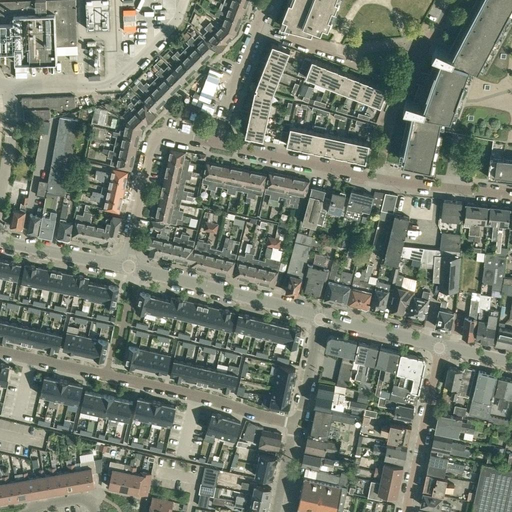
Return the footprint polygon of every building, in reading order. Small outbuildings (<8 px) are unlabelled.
[(7,27),(7,22),(7,21),(14,21),(15,63),(41,62),(56,61),(56,55),(56,46),(76,45),(74,0),(0,0),(0,42),(8,42),(8,27),(7,27)] [(95,29),(102,28),(111,28),(109,0),(85,0),(87,29),(95,29)] [(224,0),(223,4),(243,12),(247,2),(242,0),(224,0)] [(287,0),(288,0),(289,1),(282,18),(280,25),(284,26),(312,33),(314,28),(314,27),(321,30),(323,25),(328,27),(332,17),(333,18),(337,10),(336,9),(335,9),(338,0),(339,0),(340,0),(287,0)] [(511,0),(475,0),(458,33),(448,52),(436,46),(429,53),(436,56),(429,75),(430,75),(426,86),(419,84),(413,101),(406,98),(401,106),(409,108),(401,147),(406,148),(403,161),(431,166),(432,158),(433,158),(434,152),(438,128),(457,132),(493,140),(511,142),(511,0)] [(239,23),(243,12),(223,4),(221,9),(217,8),(215,13),(239,23)] [(226,43),(204,21),(204,22),(195,13),(191,24),(193,26),(198,21),(203,26),(198,31),(207,40),(219,51),(226,43)] [(235,33),(239,23),(215,13),(214,15),(220,17),(220,18),(224,20),(222,24),(235,33)] [(204,21),(226,43),(235,33),(222,24),(217,29),(210,22),(207,19),(204,21)] [(200,65),(207,57),(189,39),(183,34),(181,36),(189,45),(184,49),(200,65)] [(215,50),(209,44),(199,34),(195,39),(192,36),(189,39),(207,57),(215,50)] [(286,47),(286,46),(278,43),(278,44),(279,44),(278,45),(273,43),(269,54),(286,61),(290,50),(285,48),(285,46),(286,47)] [(200,65),(184,49),(180,54),(177,51),(174,54),(193,72),(200,65)] [(177,60),(180,63),(174,69),(185,79),(193,72),(174,54),(171,56),(176,61),(177,60)] [(269,54),(264,65),(281,71),(286,61),(269,54)] [(298,74),(305,77),(305,76),(306,76),(317,80),(323,63),(312,59),(308,70),(301,67),(298,74)] [(158,70),(176,88),(184,81),(168,65),(164,70),(161,67),(161,68),(156,63),(153,65),(158,70)] [(334,67),(323,63),(317,80),(327,84),(334,67)] [(277,82),(281,71),(264,65),(260,75),(277,82)] [(334,67),(327,84),(338,88),(345,71),(334,67)] [(158,76),(153,80),(169,96),(176,88),(158,70),(155,73),(158,76)] [(349,92),(355,75),(345,71),(338,88),(349,92)] [(257,87),(257,88),(273,93),(277,82),(260,75),(256,87),(257,87)] [(359,97),(366,80),(355,75),(349,92),(359,97)] [(162,103),(169,96),(153,80),(149,85),(146,82),(143,85),(162,103)] [(366,80),(359,97),(370,101),(377,84),(366,80)] [(154,111),(162,103),(143,85),(140,81),(136,85),(147,96),(143,100),(154,111)] [(299,94),(310,98),(314,88),(303,84),(299,94)] [(387,93),(387,94),(386,93),(388,88),(377,84),(370,101),(381,105),(383,100),(384,101),(385,101),(388,93),(387,93)] [(255,89),(253,101),(271,104),(273,93),(257,88),(256,89),(255,89)] [(22,98),(22,106),(22,109),(24,109),(24,120),(35,120),(50,116),(50,108),(75,107),(75,96),(22,98)] [(156,115),(150,109),(139,99),(134,104),(131,102),(129,104),(147,122),(148,123),(156,115)] [(271,104),(253,101),(250,112),(268,116),(271,104)] [(140,129),(147,122),(129,104),(128,105),(132,109),(130,111),(134,114),(126,122),(140,129)] [(97,123),(100,112),(94,111),(91,122),(97,123)] [(250,112),(248,123),(266,127),(268,116),(250,112)] [(39,235),(52,237),(56,217),(53,216),(58,193),(64,194),(65,190),(67,179),(78,119),(60,117),(48,182),(46,197),(43,208),(39,233),(39,235)] [(43,121),(41,133),(48,135),(50,123),(43,121)] [(109,130),(108,132),(138,139),(140,129),(126,122),(124,131),(120,130),(119,132),(109,130)] [(250,137),(250,138),(258,139),(258,137),(263,138),(266,127),(248,123),(245,135),(251,136),(251,137),(250,137)] [(287,143),(298,146),(302,128),(291,125),(291,124),(284,123),(282,130),(289,132),(287,143)] [(313,130),(302,128),(298,146),(310,148),(313,130)] [(310,148),(321,151),(325,133),(313,130),(310,148)] [(136,149),(138,139),(108,132),(108,135),(116,136),(115,144),(136,149)] [(325,133),(321,151),(332,153),(336,135),(325,133)] [(332,153),(343,155),(347,137),(336,135),(332,153)] [(358,140),(347,137),(343,155),(354,158),(358,140)] [(368,156),(369,156),(371,147),(370,147),(370,148),(369,148),(370,142),(358,140),(354,158),(366,160),(367,155),(368,155),(368,156)] [(136,149),(115,144),(113,150),(109,149),(108,153),(134,159),(136,149)] [(189,164),(190,159),(183,158),(185,151),(171,148),(168,159),(189,164)] [(131,169),(134,159),(108,153),(107,157),(111,158),(110,165),(131,169)] [(500,178),(502,157),(491,156),(490,156),(487,177),(488,177),(500,178)] [(511,158),(502,157),(500,178),(511,179),(511,158)] [(168,159),(166,170),(198,177),(201,177),(202,173),(188,170),(189,164),(168,159)] [(72,161),(69,175),(77,176),(79,162),(72,161)] [(207,188),(212,189),(217,163),(207,161),(202,183),(208,184),(207,188)] [(217,186),(222,187),(227,166),(217,163),(212,189),(216,190),(217,186)] [(236,168),(227,166),(222,187),(228,188),(227,192),(231,193),(236,168)] [(113,167),(112,173),(96,170),(95,174),(126,181),(128,171),(113,167)] [(236,190),(242,191),(246,170),(236,168),(231,193),(230,197),(234,198),(236,190)] [(185,184),(186,178),(197,181),(198,177),(166,170),(164,179),(185,184)] [(256,172),(246,170),(242,191),(248,192),(246,201),(250,202),(256,172)] [(262,195),(263,189),(266,174),(256,172),(250,202),(254,203),(256,194),(262,195)] [(269,172),(268,179),(265,193),(271,194),(270,198),(273,199),(274,199),(279,174),(269,172)] [(109,183),(108,188),(123,191),(126,181),(95,174),(94,179),(109,183)] [(289,176),(279,174),(274,199),(278,200),(279,196),(285,197),(289,176)] [(299,178),(289,176),(285,197),(291,198),(290,203),(294,203),(299,178)] [(306,194),(308,187),(309,180),(299,178),(294,203),(294,206),(298,207),(300,193),(306,194)] [(73,180),(67,179),(65,190),(71,191),(73,180)] [(164,179),(162,189),(194,196),(195,192),(184,190),(185,184),(164,179)] [(37,195),(46,197),(48,182),(39,180),(37,195)] [(22,196),(20,208),(19,211),(12,209),(9,225),(11,226),(12,228),(15,228),(16,227),(22,228),(30,185),(21,184),(19,196),(22,196)] [(123,191),(108,188),(102,186),(101,192),(93,191),(92,195),(121,201),(123,191)] [(312,186),(310,194),(302,223),(311,225),(309,234),(313,235),(316,223),(320,210),(323,197),(325,190),(312,186)] [(162,189),(160,199),(180,204),(182,198),(193,201),(194,196),(162,189)] [(366,193),(351,189),(349,197),(344,216),(359,220),(362,209),(370,210),(372,203),(374,195),(366,193)] [(375,191),(374,195),(372,203),(370,210),(376,212),(377,208),(382,209),(385,193),(375,191)] [(341,214),(345,196),(346,195),(332,192),(327,210),(341,214)] [(382,209),(388,211),(391,194),(385,193),(382,209)] [(119,212),(121,201),(92,195),(91,194),(90,199),(105,203),(104,208),(119,212)] [(397,195),(391,194),(388,211),(393,212),(397,195)] [(160,199),(157,209),(187,216),(188,211),(179,210),(180,204),(160,199)] [(461,210),(461,205),(462,202),(461,202),(456,201),(452,201),(444,200),(442,220),(459,222),(460,216),(461,215),(461,210)] [(219,203),(219,205),(217,210),(224,212),(226,204),(219,203)] [(473,239),(474,237),(476,217),(475,217),(475,212),(477,212),(478,207),(477,207),(477,205),(473,205),(473,203),(468,203),(467,204),(466,204),(464,226),(469,227),(468,238),(473,239)] [(63,204),(60,218),(57,237),(63,238),(63,240),(67,240),(68,239),(70,239),(73,223),(66,222),(69,205),(63,204)] [(481,206),(477,205),(477,207),(478,207),(477,212),(475,212),(475,217),(476,217),(474,237),(476,237),(477,235),(479,235),(481,222),(486,223),(488,206),(487,206),(487,205),(481,204),(481,206)] [(491,244),(496,244),(497,238),(500,207),(496,207),(496,206),(492,205),(491,206),(490,206),(488,223),(494,223),(491,244)] [(33,232),(39,233),(43,208),(38,207),(36,216),(30,214),(27,231),(28,231),(29,233),(32,233),(33,232)] [(504,208),(500,207),(497,238),(496,244),(495,251),(500,252),(502,224),(508,225),(509,217),(510,209),(509,208),(509,207),(504,207),(504,208)] [(155,220),(170,223),(176,224),(178,224),(182,224),(184,220),(189,221),(190,217),(187,216),(157,209),(155,220)] [(326,211),(320,210),(316,223),(323,225),(326,211)] [(73,235),(83,237),(89,212),(84,211),(83,215),(78,214),(73,235)] [(395,211),(394,219),(384,260),(399,263),(400,255),(403,245),(407,225),(409,217),(399,215),(400,212),(395,211)] [(92,213),(89,212),(83,237),(93,239),(96,225),(90,223),(92,218),(91,218),(92,213)] [(108,219),(106,227),(103,242),(102,244),(104,248),(109,249),(112,247),(114,240),(119,241),(124,218),(113,216),(112,220),(108,219)] [(191,217),(189,225),(196,227),(198,219),(191,217)] [(163,240),(164,235),(165,230),(166,224),(152,221),(150,227),(161,229),(160,233),(157,233),(156,238),(148,236),(146,247),(150,248),(149,255),(151,258),(156,260),(159,258),(160,255),(163,240)] [(166,224),(165,230),(164,235),(163,240),(160,255),(170,257),(173,242),(168,241),(169,236),(167,235),(169,224),(166,224)] [(93,239),(103,242),(106,227),(96,225),(93,239)] [(275,238),(273,246),(279,248),(281,239),(283,240),(286,230),(278,228),(275,238)] [(441,232),(439,249),(459,252),(461,235),(441,232)] [(170,257),(180,260),(186,235),(181,233),(181,237),(175,236),(173,242),(170,257)] [(297,294),(311,244),(312,236),(297,233),(287,273),(290,274),(286,291),(297,294)] [(186,235),(180,260),(190,262),(195,241),(188,239),(189,235),(186,235)] [(320,244),(324,245),(325,240),(312,236),(311,244),(320,246),(320,244)] [(340,236),(338,246),(346,248),(348,238),(340,236)] [(211,270),(221,273),(229,239),(225,238),(222,250),(216,249),(211,270)] [(233,240),(229,239),(221,273),(231,275),(236,254),(230,253),(233,240)] [(191,265),(201,268),(207,243),(197,240),(191,265)] [(325,240),(324,245),(336,248),(337,243),(325,240)] [(360,245),(350,242),(348,249),(358,252),(360,245)] [(211,270),(216,249),(210,247),(211,244),(207,243),(201,268),(211,270)] [(234,276),(244,278),(250,253),(252,245),(248,244),(245,256),(239,255),(234,276)] [(424,247),(403,245),(400,255),(421,260),(424,247)] [(460,252),(459,252),(439,249),(424,247),(421,261),(434,262),(433,277),(440,278),(439,289),(458,291),(460,258),(460,252)] [(254,280),(260,259),(253,258),(254,254),(250,253),(244,278),(254,280)] [(303,289),(311,291),(321,254),(316,253),(313,265),(308,264),(305,273),(308,273),(303,289)] [(484,283),(492,284),(496,253),(485,253),(484,261),(482,279),(484,283)] [(492,290),(502,291),(503,282),(504,276),(507,254),(496,253),(492,284),(493,284),(492,290)] [(326,256),(321,254),(311,291),(320,293),(324,277),(327,278),(329,270),(323,268),(326,256)] [(254,280),(264,283),(270,258),(266,257),(265,261),(260,259),(254,280)] [(270,258),(264,283),(275,285),(279,270),(278,270),(280,260),(270,258)] [(10,261),(0,259),(0,276),(7,278),(10,261)] [(10,261),(7,278),(18,280),(21,264),(16,263),(16,262),(10,261)] [(334,300),(335,301),(342,274),(336,272),(339,262),(334,261),(329,281),(324,298),(328,299),(329,301),(332,301),(334,300)] [(21,281),(32,283),(36,267),(36,266),(30,265),(25,264),(21,281)] [(375,283),(374,283),(369,282),(373,265),(368,264),(366,271),(358,305),(363,307),(363,309),(366,309),(368,308),(369,308),(373,291),(375,283)] [(43,286),(46,269),(36,267),(32,283),(43,286)] [(396,281),(398,274),(399,268),(393,267),(390,279),(396,281)] [(57,271),(46,269),(43,286),(53,288),(57,271)] [(343,270),(342,274),(335,301),(337,301),(338,303),(339,303),(341,302),(346,303),(353,273),(343,270)] [(354,304),(358,305),(366,271),(362,270),(360,280),(354,279),(348,303),(348,304),(349,305),(352,306),(353,305),(354,304)] [(53,288),(64,290),(67,273),(57,271),(53,288)] [(78,275),(67,273),(64,290),(75,292),(78,275)] [(398,274),(396,281),(390,309),(403,313),(409,290),(407,290),(403,288),(401,287),(404,275),(398,274)] [(88,282),(89,278),(84,277),(84,276),(78,275),(75,292),(85,294),(88,282)] [(85,294),(84,298),(95,301),(98,284),(88,282),(85,294)] [(383,288),(375,286),(371,305),(373,305),(372,307),(377,308),(378,306),(384,308),(388,293),(389,293),(390,290),(389,289),(390,283),(384,282),(383,288)] [(511,283),(503,282),(502,291),(501,293),(511,294),(511,300),(509,317),(511,317),(511,283)] [(95,301),(105,303),(106,303),(109,286),(108,286),(98,284),(95,301)] [(109,285),(108,286),(109,286),(106,303),(105,303),(115,305),(119,287),(109,285)] [(410,306),(409,314),(417,316),(418,315),(423,316),(424,316),(425,311),(427,311),(429,304),(427,304),(430,292),(423,290),(421,298),(413,296),(410,306)] [(146,312),(150,295),(151,294),(140,291),(136,310),(146,312)] [(445,310),(446,302),(449,291),(439,291),(437,300),(442,301),(436,326),(443,328),(443,330),(447,330),(449,329),(450,329),(454,312),(445,310)] [(146,312),(156,314),(160,298),(150,295),(146,312)] [(182,299),(183,299),(176,297),(176,298),(171,296),(170,300),(171,300),(168,313),(178,316),(182,299)] [(170,300),(160,298),(156,314),(167,317),(168,313),(171,300),(170,300)] [(178,316),(189,318),(193,302),(183,299),(182,299),(178,316)] [(465,316),(463,332),(463,336),(475,338),(479,300),(473,299),(470,317),(465,316)] [(203,304),(193,302),(189,318),(199,321),(203,304)] [(203,304),(199,321),(209,324),(214,307),(203,304)] [(486,306),(483,305),(483,308),(481,307),(476,339),(484,341),(489,311),(485,310),(486,306)] [(224,310),(214,307),(209,324),(220,326),(224,310)] [(224,310),(220,326),(231,329),(235,313),(230,311),(224,309),(224,310)] [(493,311),(489,311),(484,341),(493,343),(498,310),(493,309),(493,311)] [(234,330),(245,333),(250,316),(244,314),(243,315),(239,313),(234,330)] [(256,335),(260,319),(250,316),(245,333),(256,335)] [(260,319),(256,335),(266,338),(270,322),(260,319)] [(5,339),(9,323),(0,320),(0,338),(6,340),(6,339),(5,339)] [(277,341),(281,324),(270,322),(266,338),(277,341)] [(16,342),(20,325),(9,323),(5,339),(6,339),(16,342)] [(281,324),(277,341),(287,343),(291,327),(281,324)] [(20,325),(16,342),(26,344),(30,327),(20,325)] [(287,343),(287,344),(297,347),(302,328),(291,326),(291,327),(287,343)] [(37,346),(41,330),(30,327),(26,344),(37,346)] [(500,327),(496,344),(505,346),(511,347),(511,329),(509,329),(504,328),(500,327)] [(47,349),(48,349),(51,332),(41,330),(37,346),(47,349)] [(62,335),(51,332),(48,349),(47,349),(54,351),(54,350),(59,351),(62,335)] [(74,351),(78,334),(67,332),(63,348),(68,350),(74,352),(74,351)] [(74,351),(84,353),(88,337),(78,334),(74,351)] [(332,335),(329,337),(326,349),(344,353),(337,384),(348,386),(354,359),(353,359),(357,341),(332,335)] [(99,339),(98,339),(88,337),(84,353),(94,356),(95,356),(99,339)] [(95,356),(94,356),(94,357),(104,359),(109,341),(98,338),(98,339),(99,339),(95,356)] [(369,344),(359,342),(354,360),(360,361),(357,373),(356,375),(355,379),(361,380),(369,344)] [(378,347),(369,344),(361,380),(358,391),(359,391),(369,394),(371,383),(366,382),(367,377),(366,375),(369,363),(374,364),(378,347)] [(135,366),(135,365),(139,348),(129,345),(125,364),(135,366)] [(376,365),(381,366),(374,396),(379,397),(380,390),(383,379),(390,349),(380,347),(376,365)] [(149,350),(139,348),(135,365),(145,367),(149,350)] [(390,349),(383,379),(388,380),(391,368),(396,370),(400,352),(390,349)] [(145,367),(156,369),(156,370),(160,353),(149,350),(145,367)] [(406,374),(411,354),(402,352),(397,372),(401,373),(400,379),(395,378),(391,392),(389,399),(397,401),(400,401),(403,386),(406,374)] [(171,355),(160,353),(156,370),(156,369),(155,370),(162,372),(162,371),(167,372),(171,355)] [(416,370),(419,356),(411,354),(406,374),(403,386),(400,401),(405,402),(407,402),(408,402),(412,388),(416,370)] [(416,403),(420,384),(426,361),(424,357),(419,356),(416,370),(412,388),(408,402),(416,403)] [(181,379),(185,362),(174,360),(170,376),(175,377),(174,378),(181,380),(181,379)] [(191,381),(195,365),(185,362),(181,379),(191,381)] [(0,383),(6,384),(10,366),(6,365),(6,364),(0,363),(0,383)] [(202,384),(206,367),(195,365),(191,381),(202,384)] [(293,379),(293,380),(294,380),(295,373),(294,373),(295,368),(279,365),(276,376),(293,379)] [(216,369),(206,367),(202,384),(212,386),(216,369)] [(449,367),(445,385),(456,387),(455,391),(452,390),(451,398),(456,399),(457,394),(463,370),(449,367)] [(469,396),(475,370),(465,367),(464,370),(463,370),(457,394),(469,396)] [(223,388),(227,372),(216,369),(212,386),(222,388),(223,388)] [(495,393),(493,393),(497,375),(479,371),(474,392),(469,414),(488,418),(490,414),(492,405),(495,393)] [(223,388),(222,388),(222,389),(229,390),(234,391),(238,374),(227,372),(223,388)] [(50,397),(54,379),(44,376),(40,395),(50,397)] [(293,379),(276,376),(274,387),(291,390),(293,380),(293,379)] [(511,396),(511,378),(499,376),(495,393),(500,394),(498,406),(507,408),(510,396),(511,396)] [(54,379),(50,397),(59,399),(64,380),(58,379),(58,380),(54,379)] [(59,399),(69,401),(73,383),(69,382),(69,381),(64,380),(59,399)] [(83,385),(73,383),(69,401),(78,404),(83,385)] [(319,383),(317,393),(344,399),(345,394),(334,391),(335,386),(319,383)] [(289,401),(289,400),(291,390),(274,387),(272,397),(289,401)] [(379,397),(380,397),(386,398),(389,399),(391,392),(388,391),(380,390),(379,397)] [(81,409),(91,411),(95,393),(85,391),(81,409)] [(366,404),(369,394),(359,391),(357,402),(366,404)] [(104,395),(95,393),(91,411),(100,413),(104,395)] [(357,402),(344,399),(317,393),(315,404),(330,407),(331,402),(365,409),(366,404),(357,402)] [(100,413),(109,416),(114,397),(104,394),(104,395),(100,413)] [(290,400),(289,400),(289,401),(272,397),(271,396),(269,407),(288,411),(290,400)] [(119,418),(123,399),(114,397),(109,416),(119,418)] [(143,418),(147,400),(137,397),(133,416),(143,418)] [(386,398),(380,397),(379,405),(396,408),(394,415),(412,419),(412,418),(414,417),(414,414),(413,412),(414,407),(397,403),(397,401),(389,399),(386,398)] [(123,399),(119,418),(129,420),(133,401),(123,399)] [(147,400),(143,418),(153,420),(157,401),(152,400),(152,401),(147,400)] [(162,402),(157,401),(153,420),(162,422),(166,404),(162,403),(162,402)] [(176,406),(166,404),(162,422),(172,425),(176,406)] [(465,414),(466,408),(455,405),(453,413),(465,415),(465,414)] [(339,448),(355,452),(357,443),(363,416),(316,407),(310,432),(328,436),(341,439),(339,448)] [(377,411),(366,409),(365,415),(376,417),(377,411)] [(462,417),(439,412),(437,421),(477,430),(482,431),(483,427),(475,425),(476,421),(467,419),(466,423),(461,422),(462,417)] [(222,416),(222,415),(216,413),(216,414),(212,413),(206,431),(216,434),(222,416)] [(364,415),(362,425),(368,426),(370,416),(364,415)] [(225,437),(231,419),(222,416),(216,434),(225,437)] [(489,416),(488,422),(509,426),(510,420),(489,416)] [(241,422),(231,419),(225,437),(235,440),(241,422)] [(477,434),(477,430),(437,421),(435,430),(458,435),(459,430),(477,434)] [(245,434),(280,441),(281,433),(263,429),(263,427),(258,426),(249,422),(245,434)] [(388,435),(387,439),(408,443),(412,427),(391,422),(390,425),(389,425),(388,426),(387,427),(382,426),(381,431),(386,432),(386,433),(386,434),(386,435),(387,435),(388,435)] [(309,432),(307,441),(337,448),(338,444),(327,441),(328,436),(310,432),(309,432)] [(452,437),(435,433),(433,442),(465,449),(466,444),(451,441),(452,437)] [(278,451),(280,441),(245,434),(243,439),(260,442),(259,447),(278,451)] [(336,452),(337,448),(307,441),(305,450),(324,454),(325,450),(336,452)] [(405,455),(407,446),(388,442),(387,447),(377,444),(376,449),(405,455)] [(470,450),(465,449),(433,442),(431,451),(448,454),(449,452),(469,457),(470,450)] [(355,452),(339,448),(338,453),(354,456),(355,452)] [(403,464),(405,455),(376,449),(375,453),(385,455),(384,460),(403,464)] [(339,460),(335,459),(305,452),(302,464),(319,467),(320,462),(338,466),(339,460)] [(257,464),(274,468),(275,464),(276,464),(277,457),(260,453),(257,464)] [(429,462),(463,469),(464,464),(447,461),(448,457),(431,453),(429,462)] [(502,458),(488,455),(487,463),(500,466),(502,458)] [(81,462),(85,487),(95,486),(93,473),(96,472),(94,459),(81,462)] [(109,487),(119,489),(122,470),(123,470),(124,463),(110,460),(108,473),(111,474),(109,487)] [(122,470),(119,489),(128,491),(133,466),(134,460),(131,460),(130,464),(124,463),(123,470),(122,470)] [(75,463),(72,464),(76,489),(85,487),(81,462),(80,462),(81,469),(76,470),(75,463)] [(376,467),(375,471),(401,477),(403,466),(384,462),(383,469),(376,467)] [(462,473),(463,469),(429,462),(427,470),(444,474),(445,469),(462,473)] [(511,511),(511,469),(482,463),(471,511),(511,511)] [(63,472),(66,491),(76,489),(72,464),(67,465),(68,471),(63,472)] [(274,468),(257,464),(255,475),(272,479),(274,473),(273,472),(274,468)] [(137,467),(133,466),(128,491),(137,493),(141,474),(135,473),(137,467)] [(203,475),(201,483),(212,486),(216,486),(219,469),(205,466),(203,475)] [(49,474),(44,475),(47,494),(57,492),(53,467),(48,468),(49,474)] [(56,467),(53,467),(57,492),(66,491),(63,472),(57,473),(56,467)] [(0,502),(9,500),(4,469),(0,470),(0,471),(2,483),(0,482),(0,502)] [(8,469),(4,469),(9,500),(19,499),(15,480),(10,481),(8,469)] [(39,470),(40,476),(34,477),(38,496),(47,494),(44,475),(43,469),(39,470)] [(141,471),(141,474),(137,493),(147,495),(149,487),(152,473),(141,471)] [(316,478),(339,483),(341,476),(318,471),(316,478)] [(381,477),(380,482),(399,486),(401,477),(375,471),(374,475),(381,477)] [(15,480),(19,499),(28,497),(24,472),(20,473),(21,479),(15,480)] [(28,472),(24,472),(28,497),(38,496),(34,477),(29,478),(28,472)] [(427,473),(423,489),(444,494),(445,490),(446,490),(447,490),(447,489),(448,488),(453,489),(454,484),(449,483),(449,482),(448,481),(447,480),(447,477),(427,473)] [(342,511),(348,487),(343,486),(304,477),(298,508),(314,511),(342,511)] [(383,494),(397,497),(399,486),(380,482),(371,481),(368,497),(382,500),(383,494)] [(270,497),(271,497),(272,493),(271,492),(271,488),(242,482),(242,486),(255,489),(254,494),(270,498),(270,497)] [(200,493),(210,495),(212,486),(201,483),(199,493),(200,493)] [(467,501),(474,502),(476,493),(469,491),(467,501)] [(422,500),(421,505),(450,511),(451,505),(441,503),(442,496),(422,492),(421,500),(422,500)] [(200,496),(199,499),(198,505),(208,507),(210,495),(200,493),(200,496)] [(269,501),(270,498),(254,494),(245,493),(244,497),(237,496),(236,501),(268,507),(268,506),(269,506),(270,502),(269,501)] [(152,497),(150,507),(169,511),(171,511),(174,501),(152,497)] [(268,507),(236,501),(235,501),(234,505),(242,507),(241,511),(242,511),(267,511),(268,509),(267,508),(268,507)]
